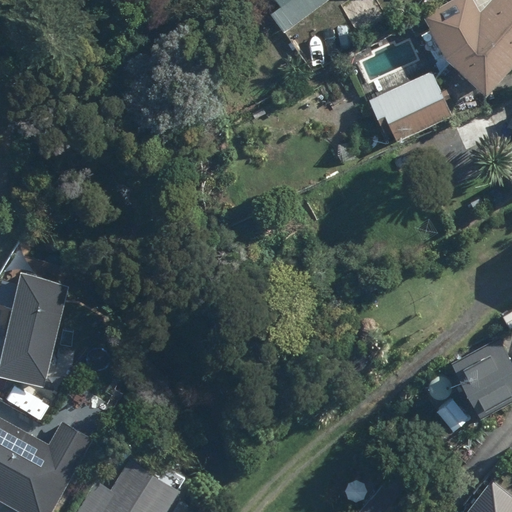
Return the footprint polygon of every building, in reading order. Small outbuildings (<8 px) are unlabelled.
[(328,0),(284,0),(287,3),(276,11),(288,27),(328,0)] [(493,92),(511,71),(511,0),(493,0),(482,12),(476,0),(446,0),(427,9),(447,52),(493,92)] [(435,69),(374,97),(394,140),(455,113),(435,69)] [(307,75),(296,81),(301,91),(312,85),(307,75)] [(238,101),(242,107),(251,101),(247,95),(238,101)] [(500,136),(483,103),(454,118),(470,152),(500,136)] [(0,378),(44,389),(67,290),(22,279),(0,370),(0,378)] [(486,415),(511,401),(511,350),(504,335),(456,361),(486,415)] [(444,412),(458,427),(472,414),(457,399),(444,412)] [(0,418),(0,502),(17,511),(52,511),(94,440),(63,423),(50,447),(0,418)] [(167,511),(179,494),(130,463),(98,511),(167,511)] [(511,511),(511,496),(488,480),(465,511),(511,511)]
